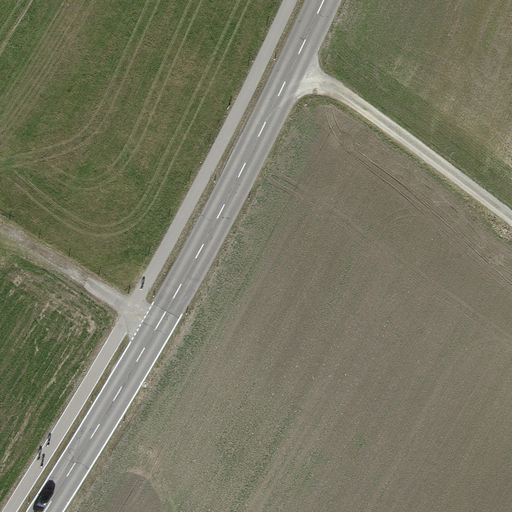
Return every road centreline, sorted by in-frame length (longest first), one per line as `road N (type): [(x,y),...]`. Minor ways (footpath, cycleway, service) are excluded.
road 1 (tertiary): [(322,0),(154,334),(44,511)]
road 2 (track): [(511,222),(326,78),(289,67)]
road 3 (track): [(159,324),(0,224)]
